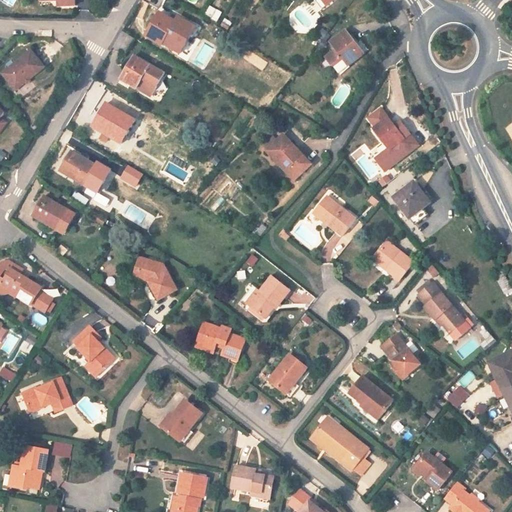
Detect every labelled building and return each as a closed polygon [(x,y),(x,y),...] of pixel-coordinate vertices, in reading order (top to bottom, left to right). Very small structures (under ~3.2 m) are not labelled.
[(322,10),(334,0),(315,0),(315,1),(322,10)] [(222,13),(211,7),(205,17),(216,23),(222,13)] [(160,13),(146,36),(162,46),(164,43),(176,23),(160,13)] [(178,18),(176,23),(164,43),(181,53),(195,28),(178,18)] [(356,39),(354,41),(346,31),(331,43),(337,51),(327,58),(339,73),(364,54),(363,53),(368,50),(361,41),(359,43),(356,39)] [(31,51),(3,74),(16,90),(44,67),(31,51)] [(121,79),(151,97),(164,73),(134,56),(121,79)] [(264,107),(271,99),(267,96),(260,104),(264,107)] [(122,114),(106,105),(93,128),(121,144),(130,128),(118,121),(122,114)] [(395,127),(388,118),(374,129),(390,151),(405,139),(398,131),(402,128),(399,124),(395,127)] [(408,136),(402,128),(398,131),(405,139),(408,136)] [(262,147),(267,151),(278,141),(274,136),(262,147)] [(278,141),(267,151),(295,181),(312,165),(303,156),(301,159),(294,151),(297,149),(293,145),(290,148),(281,138),(278,141)] [(303,156),(297,149),(294,151),(301,159),(303,156)] [(60,171),(85,186),(97,166),(72,151),(60,171)] [(414,183),(394,198),(415,225),(428,215),(423,209),(430,203),(414,183)] [(86,205),(88,201),(76,192),(73,197),(86,205)] [(56,230),(67,210),(45,197),(33,217),(56,230)] [(342,236),(356,220),(327,197),(315,212),(330,224),(329,226),(342,236)] [(379,202),(373,197),(368,202),(375,207),(379,202)] [(93,211),(89,217),(102,226),(107,219),(93,211)] [(329,226),(330,224),(315,212),(313,214),(328,226),(329,226)] [(261,237),(267,228),(263,225),(256,233),(261,237)] [(287,232),(284,229),(280,235),(287,241),(289,238),(285,235),(287,232)] [(400,281),(414,263),(387,242),(376,257),(390,268),(388,271),(400,281)] [(388,271),(390,268),(376,257),(373,260),(388,271)] [(136,269),(134,277),(143,280),(149,281),(159,300),(177,290),(164,265),(143,259),(139,270),(136,269)] [(17,297),(32,306),(40,292),(43,288),(21,274),(14,270),(17,265),(10,261),(3,262),(0,266),(0,281),(2,283),(4,290),(6,291),(17,298),(17,297)] [(21,274),(24,269),(17,265),(14,270),(21,274)] [(434,277),(439,273),(433,266),(428,270),(434,277)] [(511,289),(503,272),(495,276),(505,294),(511,290),(511,289)] [(279,306),(291,291),(272,277),(261,291),(262,292),(251,307),(265,319),(277,304),(279,306)] [(417,291),(420,294),(431,285),(429,281),(417,291)] [(451,335),(466,322),(433,283),(431,285),(420,294),(418,296),(427,306),(425,308),(436,320),(438,319),(443,325),(451,335)] [(246,303),(251,307),(262,292),(261,291),(258,289),(246,303)] [(40,292),(33,305),(38,308),(45,312),(48,314),(54,305),(51,302),(53,300),(46,296),(40,292)] [(263,321),(265,319),(251,307),(249,309),(263,321)] [(222,329),(204,323),(200,334),(208,336),(204,347),(215,351),(217,346),(218,343),(226,346),(225,349),(223,355),(230,358),(239,361),(246,340),(231,334),(232,330),(223,327),(222,329)] [(96,332),(91,327),(74,342),(79,348),(78,348),(91,362),(86,366),(96,377),(113,361),(103,351),(105,349),(98,341),(92,336),(96,332)] [(101,338),(96,332),(92,336),(98,341),(101,338)] [(204,347),(208,336),(200,334),(195,348),(203,350),(204,347)] [(421,366),(397,335),(382,347),(396,365),(393,368),(403,380),(421,366)] [(115,359),(105,349),(103,351),(113,361),(115,359)] [(511,352),(489,363),(511,408),(511,352)] [(291,355),(269,382),(285,394),(294,382),(295,384),(308,368),(291,355)] [(394,401),(363,376),(349,393),(364,405),(366,403),(382,416),(394,401)] [(64,409),(73,406),(62,378),(53,382),(54,383),(37,390),(37,389),(23,394),(30,410),(43,405),(44,408),(53,404),(61,401),(64,409)] [(295,384),(294,382),(285,394),(290,398),(299,387),(295,384)] [(457,408),(469,395),(460,385),(447,398),(457,408)] [(173,421),(165,430),(180,442),(190,430),(203,414),(186,400),(173,416),(171,415),(169,418),(173,421)] [(57,413),(64,409),(61,401),(53,404),(57,413)] [(379,420),(382,416),(366,403),(364,405),(362,407),(379,420)] [(31,413),(44,408),(43,405),(30,410),(31,413)] [(328,417),(315,434),(346,459),(342,464),(352,472),(354,469),(362,458),(369,450),(328,417)] [(165,430),(173,421),(169,418),(161,427),(165,430)] [(194,433),(190,430),(180,442),(185,446),(194,433)] [(315,434),(311,439),(342,464),(346,459),(315,434)] [(71,457),(73,444),(55,441),(53,455),(71,457)] [(49,451),(25,447),(22,464),(16,463),(15,466),(14,466),(12,476),(17,476),(15,488),(27,490),(27,487),(40,490),(42,477),(40,476),(40,471),(43,472),(45,472),(49,451)] [(413,470),(419,476),(423,475),(429,480),(427,482),(438,491),(452,473),(427,453),(413,470)] [(366,462),(362,458),(354,469),(358,472),(366,462)] [(257,470),(236,466),(232,488),(252,492),(251,496),(270,500),(274,478),(261,475),(256,474),(257,470)] [(208,478),(182,473),(179,491),(181,491),(180,498),(178,497),(175,497),(173,510),(182,511),(197,511),(198,506),(200,506),(202,498),(204,498),(208,478)] [(490,511),(478,502),(476,504),(470,499),(471,497),(464,492),(466,490),(457,483),(445,499),(452,505),(449,508),(453,511),(490,511)] [(326,511),(327,511),(326,511),(322,511),(310,502),(312,500),(300,491),(290,505),(299,511),(326,511)] [(471,497),(470,499),(476,504),(478,502),(480,500),(473,495),(471,497)] [(312,500),(310,502),(322,511),(326,511),(327,511),(312,500)]
